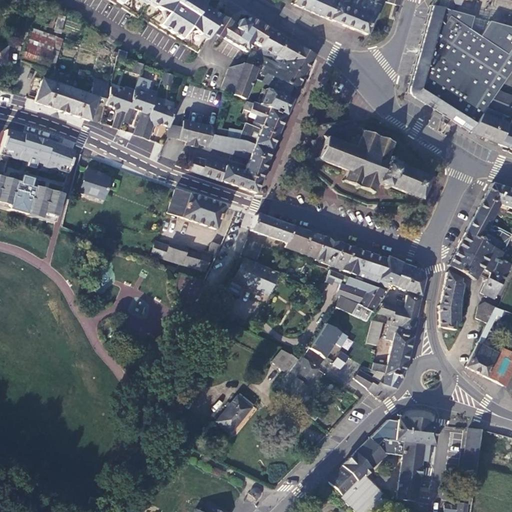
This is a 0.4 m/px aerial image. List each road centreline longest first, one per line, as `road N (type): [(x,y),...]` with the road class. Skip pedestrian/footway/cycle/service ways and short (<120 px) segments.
road 1 (tertiary): [(0,111),(254,204),(428,256)]
road 2 (residential): [(277,511),(412,391)]
road 3 (tertiary): [(368,84),(333,53),(244,0)]
road 4 (tertiary): [(469,168),(368,84)]
